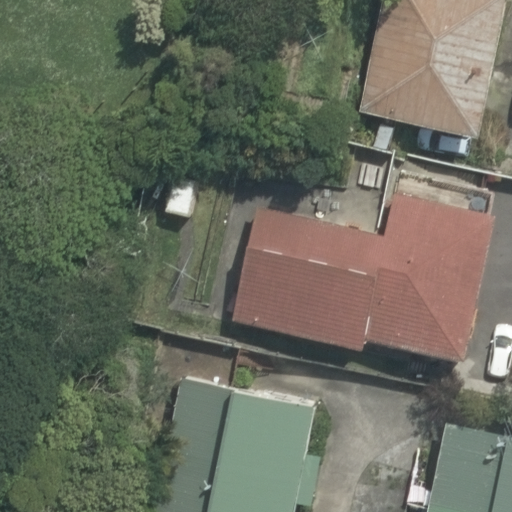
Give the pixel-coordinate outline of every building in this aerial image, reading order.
[(460,129),(491,0),(361,0),(337,98),(460,129)] [(486,193),(392,176),(383,228),(250,204),(228,321),(455,363),(486,193)] [(511,257),(507,256),(494,332),(511,335),(511,257)] [(285,511),(308,395),(171,369),(144,511),(285,511)] [(511,511),(511,432),(433,419),(417,511),(511,511)]
